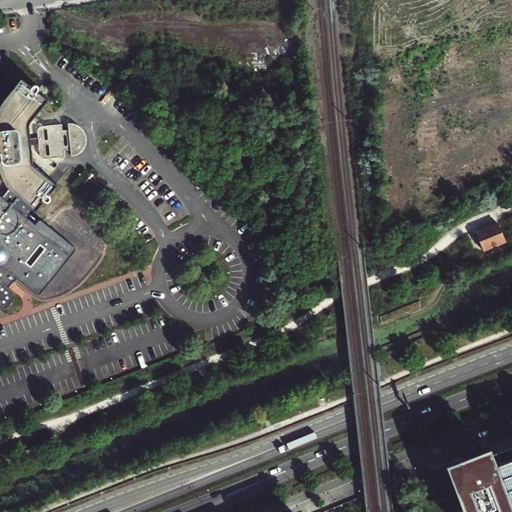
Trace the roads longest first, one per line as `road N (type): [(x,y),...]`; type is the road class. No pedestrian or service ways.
road 1 (primary): [(390,401),(89,511)]
road 2 (trunk): [(172,511),(451,404)]
road 3 (trunk): [(390,401),(128,511)]
road 4 (primary): [(207,511),(451,404)]
road 5 (unclassified): [(511,413),(268,511)]
road 6 (primary): [(511,353),(390,401)]
